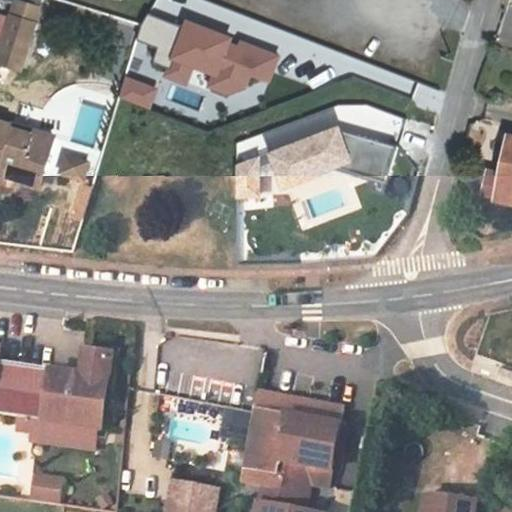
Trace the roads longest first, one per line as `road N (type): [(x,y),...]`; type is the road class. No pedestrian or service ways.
road 1 (primary): [(0,285),(102,299),(291,306),(413,295)]
road 2 (residential): [(492,0),(413,264),(413,295)]
road 3 (residential): [(511,402),(442,374),(426,350),(413,295)]
road 4 (unknown): [(397,0),(511,36)]
